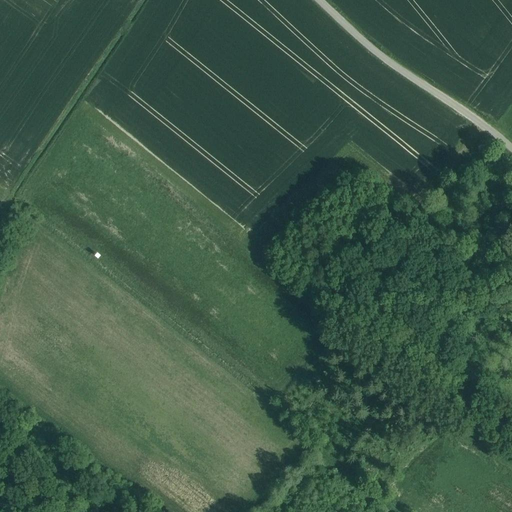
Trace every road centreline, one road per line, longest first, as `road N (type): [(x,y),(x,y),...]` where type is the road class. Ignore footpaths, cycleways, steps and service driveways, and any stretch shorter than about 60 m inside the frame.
road 1 (unclassified): [(511,145),(322,0)]
road 2 (track): [(511,468),(327,321)]
